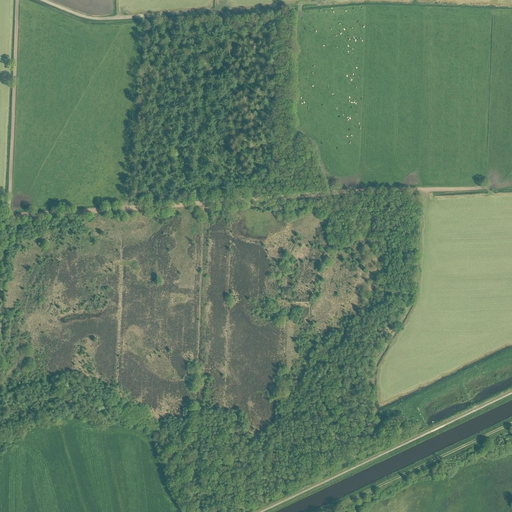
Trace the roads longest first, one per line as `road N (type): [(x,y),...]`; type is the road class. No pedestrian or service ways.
road 1 (track): [(0,215),(489,187)]
road 2 (track): [(9,215),(19,0)]
road 3 (track): [(511,424),(327,511)]
